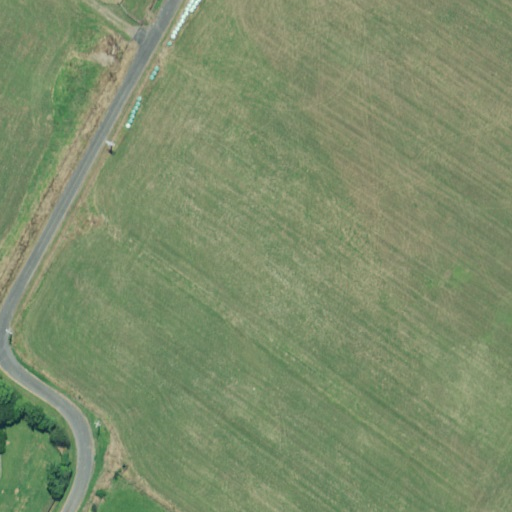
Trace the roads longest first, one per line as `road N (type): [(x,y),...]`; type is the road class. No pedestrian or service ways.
road 1 (unknown): [(176,0),(0,332)]
road 2 (unknown): [(0,360),(83,444),(67,511)]
